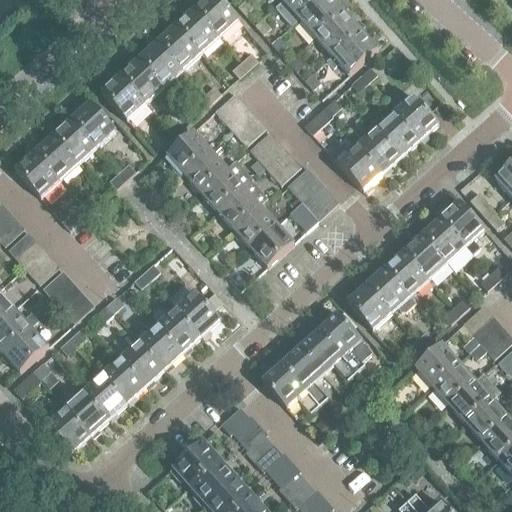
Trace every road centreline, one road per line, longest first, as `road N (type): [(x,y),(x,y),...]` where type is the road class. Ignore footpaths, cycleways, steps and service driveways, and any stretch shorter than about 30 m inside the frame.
road 1 (residential): [(227,368),(381,231)]
road 2 (residential): [(381,231),(247,85)]
road 3 (residential): [(227,368),(357,511)]
road 4 (residential): [(381,231),(511,115)]
road 5 (residential): [(111,298),(0,175)]
road 6 (residential): [(106,475),(227,368)]
road 7 (residential): [(0,102),(110,2)]
road 8 (residential): [(0,407),(69,483),(93,486),(106,475)]
